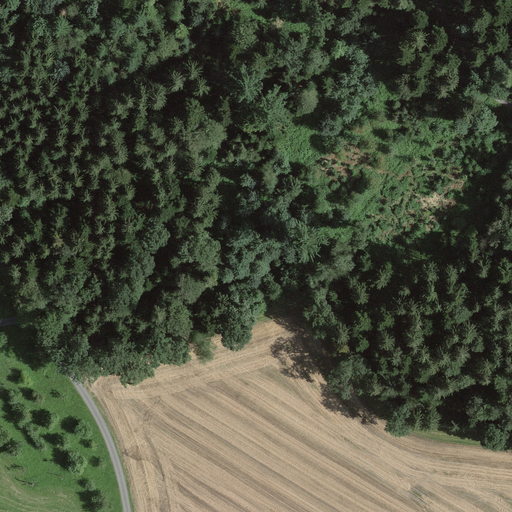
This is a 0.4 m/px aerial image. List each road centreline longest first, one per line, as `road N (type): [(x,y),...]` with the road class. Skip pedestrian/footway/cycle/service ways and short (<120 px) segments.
road 1 (track): [(0,260),(95,416),(125,511)]
road 2 (track): [(28,153),(55,92),(55,0)]
road 3 (track): [(511,107),(489,95),(432,0)]
